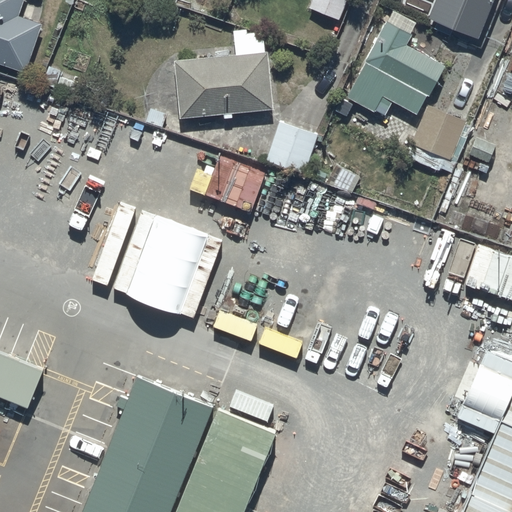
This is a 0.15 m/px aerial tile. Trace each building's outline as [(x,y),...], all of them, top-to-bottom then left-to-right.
[(0,0),(0,60),(24,69),(41,20),(18,12),(21,0),(0,0)] [(434,0),(429,12),(478,33),(490,0),(434,0)] [(388,16),(347,94),(374,109),(375,106),(386,112),(393,98),(417,111),(427,91),(429,92),(446,61),(405,39),(411,29),(388,16)] [(236,51),(174,56),(179,114),(224,110),(224,115),(232,114),(232,109),(273,105),(268,48),(265,48),(263,24),(233,26),(236,51)] [(466,117),(429,103),(407,155),(440,167),(441,165),(454,170),(466,137),(459,134),(466,117)] [(280,116),(266,159),(305,171),(319,129),(280,116)] [(511,339),(493,381),(511,389),(511,339)] [(0,347),(0,392),(28,405),(45,366),(0,347)] [(143,511),(193,376),(122,350),(63,511),(143,511)] [(220,511),(260,410),(210,391),(162,511),(220,511)] [(511,511),(511,420),(474,405),(430,511),(511,511)]
